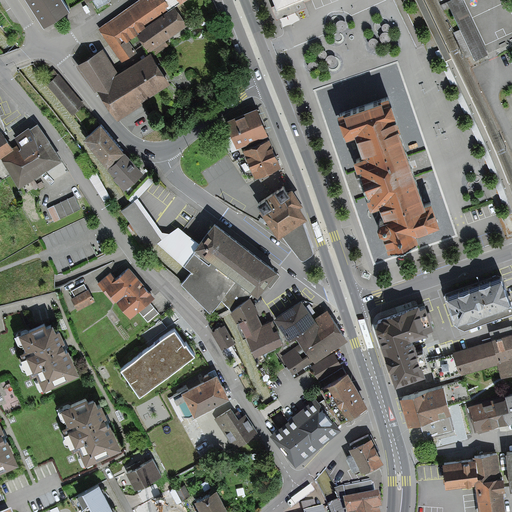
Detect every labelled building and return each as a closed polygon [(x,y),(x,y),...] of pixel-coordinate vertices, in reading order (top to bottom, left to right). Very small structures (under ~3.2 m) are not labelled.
[(66,0),(28,0),(44,24),(70,7),(66,0)] [(135,0),(96,27),(122,63),(139,51),(136,46),(142,42),(134,31),(168,8),(166,5),(169,3),(167,0),(135,0)] [(416,0),(445,59),(451,56),(424,0),(416,0)] [(475,59),(488,53),(463,0),(448,0),(475,59)] [(142,42),(149,50),(188,23),(175,4),(168,8),(134,31),(142,42)] [(339,28),(340,29),(342,29),(343,29),(345,28),(346,27),(347,25),(347,23),(346,22),(345,20),(344,19),(342,19),(340,19),(339,20),(338,21),(337,22),(337,24),(337,25),(337,27),(339,28)] [(383,31),(385,31),(386,32),(388,32),(389,31),(391,29),(391,28),(392,26),(391,24),(390,23),(389,22),(387,22),(385,22),(384,22),(382,23),(382,25),(381,26),(381,28),(382,30),(383,31)] [(382,40),(384,41),(385,41),(387,41),(388,40),(390,39),(390,37),(391,36),(390,34),(389,32),(388,31),(386,31),(384,31),(383,32),(381,33),(381,34),(380,36),(380,37),(381,39),(382,40)] [(370,46),(372,47),(373,47),(375,47),(377,46),(378,45),(379,43),(379,41),(378,39),(377,38),(376,37),(374,37),(372,37),(371,37),(370,39),(369,40),(368,42),(369,43),(369,45),(370,46)] [(142,100),(170,81),(151,52),(119,73),(103,48),(78,64),(95,89),(96,88),(118,120),(144,103),(142,100)] [(320,57),(321,58),(323,58),(324,58),(326,57),(327,56),(328,55),(328,53),(327,51),(326,50),(325,49),(323,48),(321,48),(320,49),(319,50),(318,52),(318,53),(318,55),(318,56),(320,57)] [(328,63),(329,64),(331,64),(333,64),(334,63),(335,62),(336,60),(336,58),(336,57),(335,55),(333,54),(331,54),(330,54),(328,55),(327,56),(326,57),(326,59),(326,60),(327,62),(328,63)] [(310,69),(311,70),(313,70),(315,70),(316,69),(317,68),(318,66),(318,64),(318,63),(317,61),(315,60),(313,60),(312,60),(310,61),(309,62),(308,63),(308,65),(308,66),(309,68),(310,69)] [(46,82),(72,114),(84,104),(59,72),(58,73),(54,68),(43,77),(47,82),(46,82)] [(390,91),(337,108),(346,134),(355,131),(362,152),(353,155),(362,180),(370,204),(380,201),(385,215),(380,216),(378,221),(380,227),(382,228),(388,246),(419,236),(417,230),(441,221),(432,196),(426,198),(390,91)] [(269,133),(257,105),(226,119),(232,133),(237,146),(240,145),(269,133)] [(101,120),(83,135),(107,163),(125,149),(101,120)] [(1,156),(19,186),(29,180),(34,177),(62,158),(50,139),(51,139),(38,121),(31,126),(29,124),(14,135),(20,143),(1,156)] [(0,156),(14,146),(2,130),(1,128),(0,128),(0,156)] [(237,146),(232,133),(220,138),(228,151),(241,146),(240,145),(237,146)] [(255,175),(281,164),(270,136),(243,147),(246,154),(255,175)] [(245,155),(241,146),(228,151),(234,161),(238,159),(238,158),(245,155)] [(125,149),(107,165),(114,174),(113,175),(125,188),(145,171),(125,149)] [(246,154),(245,155),(238,158),(238,159),(249,178),(255,175),(246,154)] [(112,198),(96,170),(88,175),(105,203),(112,198)] [(34,189),(39,186),(37,183),(34,177),(29,180),(34,189)] [(195,244),(198,240),(178,225),(169,231),(162,230),(139,197),(154,180),(149,177),(129,198),(131,202),(135,199),(162,237),(157,240),(184,264),(194,250),(193,249),(196,245),(195,244)] [(284,182),(258,200),(261,205),(259,207),(279,235),(283,233),(300,255),(302,257),(306,257),(312,252),(313,251),(313,248),(303,219),(307,215),(299,204),(303,202),(292,185),(288,188),(284,182)] [(81,209),(74,195),(47,207),(54,221),(81,209)] [(148,247),(153,243),(157,240),(162,237),(135,199),(131,202),(128,204),(121,209),(148,247)] [(255,290),(258,293),(276,270),(278,267),(215,218),(198,240),(195,244),(196,245),(255,290)] [(231,308),(251,296),(252,294),(255,290),(196,245),(193,249),(194,250),(184,264),(191,269),(187,275),(181,283),(210,312),(217,305),(222,299),(231,308)] [(106,287),(131,317),(156,296),(130,265),(116,277),(111,271),(98,282),(104,289),(106,287)] [(280,274),(276,270),(258,293),(255,290),(252,294),(260,296),(268,285),(270,287),(280,274)] [(447,293),(458,324),(465,327),(511,310),(511,301),(502,273),(447,293)] [(78,310),(96,300),(89,288),(87,288),(84,283),(72,290),(75,295),(71,297),(78,310)] [(231,308),(230,309),(232,311),(237,320),(257,311),(259,310),(251,296),(231,308)] [(302,297),(273,316),(289,340),(297,335),(302,342),(281,355),(293,373),(314,359),(315,361),(348,339),(328,308),(315,317),(302,297)] [(159,313),(150,301),(139,311),(148,322),(159,313)] [(375,322),(395,382),(425,372),(414,339),(411,340),(409,336),(428,330),(427,327),(433,325),(426,303),(420,305),(419,301),(378,315),(375,322)] [(246,334),(258,362),(266,358),(262,350),(284,341),(276,324),(273,317),(262,322),(257,311),(237,320),(237,323),(243,335),(246,334)] [(44,386),(79,370),(59,324),(55,326),(52,319),(46,322),(45,319),(18,330),(25,346),(20,349),(30,372),(37,370),(44,386)] [(167,329),(161,320),(142,334),(149,342),(167,329)] [(216,328),(212,331),(222,348),(236,340),(225,323),(221,325),(221,323),(215,327),(216,328)] [(480,338),(481,342),(493,339),(492,337),(511,331),(511,323),(489,330),(490,334),(480,338)] [(121,365),(139,392),(196,353),(187,340),(184,341),(175,327),(121,365)] [(481,342),(453,350),(454,353),(430,360),(435,381),(498,363),(501,376),(511,373),(511,331),(492,337),(493,339),(481,342)] [(334,351),(310,366),(322,384),(346,370),(334,351)] [(327,410),(339,424),(344,420),(342,418),(368,403),(348,369),(346,370),(322,384),(321,385),(327,396),(325,397),(331,407),(327,410)] [(194,415),(231,396),(217,371),(188,386),(187,386),(172,394),(183,415),(190,415),(193,413),(194,415)] [(400,395),(408,424),(422,420),(423,424),(441,419),(439,415),(452,411),(449,403),(471,397),(466,378),(444,384),(444,383),(400,395)] [(511,389),(504,392),(505,395),(468,405),(475,430),(478,429),(478,431),(490,428),(489,426),(507,421),(507,419),(511,418),(511,389)] [(86,461),(121,445),(101,399),(97,401),(94,394),(88,397),(87,394),(60,405),(67,421),(62,424),(72,447),(79,445),(86,461)] [(270,433),(296,466),(342,428),(339,424),(327,410),(316,396),(282,423),(270,433)] [(232,406),(214,417),(234,448),(258,432),(246,413),(239,417),(232,406)] [(0,468),(19,460),(0,417),(0,468)] [(353,469),(355,473),(361,470),(361,471),(384,460),(372,435),(350,446),(353,452),(346,456),(353,469)] [(472,454),(473,457),(476,482),(479,511),(506,511),(503,488),(505,488),(504,482),(503,474),(501,474),(500,470),(498,450),(472,454)] [(126,471),(135,488),(162,474),(153,457),(126,471)] [(443,461),(446,486),(476,482),(473,457),(443,461)] [(503,474),(504,482),(510,481),(509,469),(500,470),(501,474),(503,474)] [(115,511),(100,481),(82,490),(83,491),(77,493),(83,505),(88,501),(92,509),(87,511),(115,511)] [(380,511),(380,510),(382,510),(379,494),(377,494),(374,481),(340,488),(334,490),(339,502),(335,503),(328,506),(330,511),(380,511)] [(177,488),(182,498),(191,494),(185,484),(177,488)] [(179,495),(175,488),(161,496),(164,502),(179,495)] [(196,510),(196,511),(224,511),(228,510),(217,488),(195,500),(199,508),(196,510)] [(304,511),(325,511),(323,506),(317,508),(315,500),(302,504),(304,511)] [(87,511),(92,509),(88,501),(83,505),(81,507),(84,511),(87,511)]
